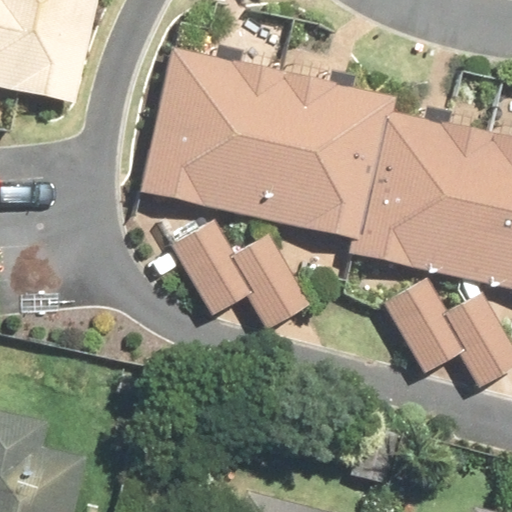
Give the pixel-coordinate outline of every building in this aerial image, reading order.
[(0,0),(0,95),(71,111),(94,0),(0,0)] [(391,100),(164,51),(132,197),(344,243),(341,257),(511,293),(511,144),(387,117),(391,100)] [(213,221),(167,246),(207,317),(243,297),(263,332),(307,308),(266,233),(230,253),(213,221)] [(425,285),(379,310),(419,381),(455,360),(475,396),(511,375),(511,358),(478,297),(442,317),(425,285)] [(0,511),(69,511),(80,459),(38,451),(42,426),(0,418),(0,511)] [(303,511),(239,498),(235,511),(303,511)]
